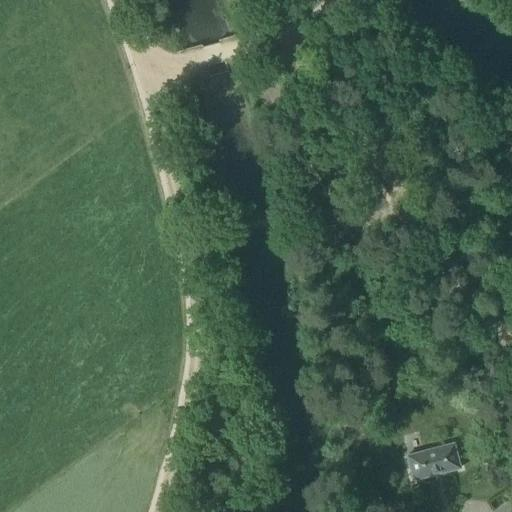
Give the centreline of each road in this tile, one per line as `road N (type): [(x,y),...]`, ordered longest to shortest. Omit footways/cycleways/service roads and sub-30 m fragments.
road 1 (track): [(162,511),(194,408),(203,310),(149,71)]
road 2 (track): [(511,340),(311,70)]
